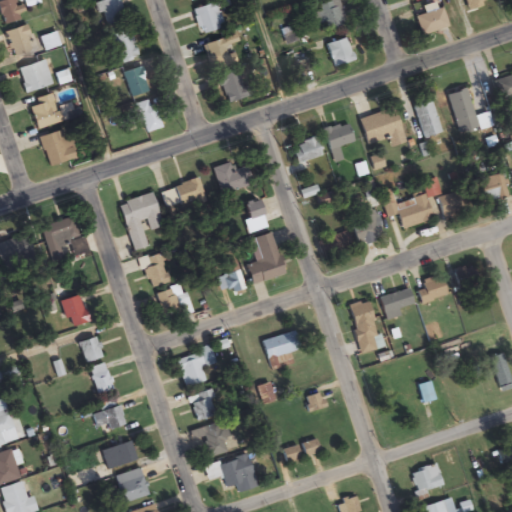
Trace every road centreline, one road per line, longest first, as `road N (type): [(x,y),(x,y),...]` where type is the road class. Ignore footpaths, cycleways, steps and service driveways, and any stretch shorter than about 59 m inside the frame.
road 1 (residential): [(511,32),(0,205)]
road 2 (residential): [(387,511),(256,120)]
road 3 (residential): [(141,351),(511,225)]
road 4 (residential): [(195,511),(83,178)]
road 5 (residential): [(227,511),(511,412)]
road 6 (residential): [(199,139),(152,0)]
